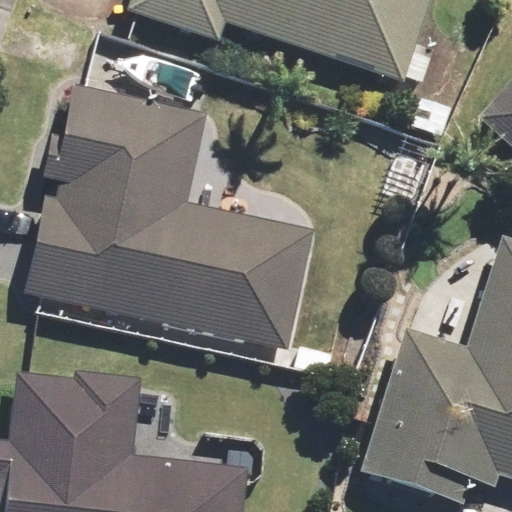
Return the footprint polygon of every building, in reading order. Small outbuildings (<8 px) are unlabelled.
[(218,20),(399,81),(426,0),(120,0),(116,14),(209,46),(218,20)] [(511,77),(474,121),(511,154),(511,77)] [(65,85),(19,293),(283,351),(309,231),(181,203),(200,114),(65,85)] [(511,241),(497,236),(460,351),(402,333),(357,472),(455,504),(463,478),(490,487),(494,472),(511,477),(511,241)] [(0,440),(0,511),(237,511),(243,467),(130,455),(139,379),(12,365),(3,441),(0,440)]
